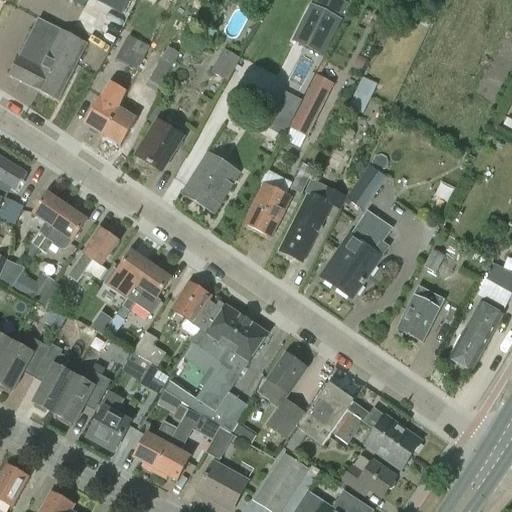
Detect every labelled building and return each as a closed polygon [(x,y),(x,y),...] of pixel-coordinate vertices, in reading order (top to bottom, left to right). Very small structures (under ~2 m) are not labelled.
[(65,0),(84,9),(88,0),(65,0)] [(97,0),(122,12),(128,0),(97,0)] [(89,2),(77,22),(97,34),(109,14),(89,2)] [(233,37),(247,11),(235,4),(221,31),(233,37)] [(324,54),(341,19),(312,4),(294,39),(324,54)] [(87,44),(40,20),(11,76),(58,100),(87,44)] [(148,48),(128,38),(114,62),(137,73),(144,59),(143,59),(148,48)] [(172,66),(178,55),(178,54),(168,49),(162,60),(172,66)] [(240,61),(223,51),(210,74),(227,84),(240,61)] [(172,66),(162,60),(161,60),(146,88),(157,94),(173,67),(172,66)] [(317,78),(290,132),(308,140),(335,87),(317,78)] [(363,114),(369,102),(377,85),(363,78),(349,107),(363,114)] [(98,135),(102,138),(119,110),(127,96),(125,95),(125,96),(110,87),(102,100),(101,100),(85,127),(89,129),(88,133),(95,137),(98,135)] [(123,113),(119,110),(102,138),(120,149),(137,121),(133,119),(140,107),(130,101),(123,113)] [(184,137),(159,121),(136,157),(162,173),(184,137)] [(241,173),(208,152),(182,195),(214,215),(241,173)] [(27,174),(0,157),(0,180),(1,181),(0,182),(0,223),(13,230),(23,210),(4,201),(12,188),(16,191),(27,174)] [(301,195),(313,170),(303,165),(291,190),(301,195)] [(363,214),(386,181),(369,168),(345,202),(363,214)] [(335,215),(342,202),(311,187),(305,200),(307,201),(278,259),(298,270),(327,211),(335,215)] [(289,205),(263,192),(242,232),(269,245),(289,205)] [(38,250),(66,209),(47,195),(32,216),(44,225),(37,235),(38,235),(31,245),(38,250)] [(86,222),(66,209),(38,250),(46,256),(52,246),(60,251),(62,251),(64,251),(66,250),(67,250),(68,249),(71,244),(86,222)] [(392,230),(368,213),(352,236),(350,235),(321,278),(353,300),(382,258),(375,254),(392,230)] [(117,244),(99,231),(67,277),(77,285),(92,262),(101,268),(117,244)] [(444,257),(433,251),(424,268),(435,274),(444,257)] [(126,302),(150,266),(130,252),(116,273),(113,271),(103,285),(126,302)] [(25,269),(7,262),(0,278),(0,284),(11,291),(25,269)] [(480,303),(466,329),(466,328),(449,360),(471,372),(489,340),(487,339),(496,323),(498,324),(503,315),(498,312),(501,307),(504,309),(509,299),(511,300),(511,272),(493,262),(475,294),(482,297),(479,303),(480,303)] [(170,279),(150,266),(126,302),(122,308),(122,309),(115,319),(123,324),(134,305),(151,316),(160,302),(156,299),(170,279)] [(28,296),(40,304),(54,283),(43,275),(28,296)] [(66,291),(54,283),(40,304),(51,313),(66,291)] [(195,339),(204,326),(216,309),(207,303),(210,298),(188,284),(171,311),(185,320),(181,326),(182,331),(195,339)] [(444,301),(419,288),(398,330),(423,342),(444,301)] [(193,395),(171,380),(163,392),(201,418),(202,418),(218,429),(220,430),(230,436),(248,408),(229,394),(268,336),(219,303),(216,309),(204,326),(195,339),(191,346),(183,359),(204,373),(196,385),(199,386),(193,395)] [(101,313),(90,330),(102,337),(113,321),(101,313)] [(0,370),(14,346),(0,338),(0,324),(1,323),(0,322),(0,370)] [(131,356),(156,370),(165,355),(153,347),(157,341),(145,334),(131,356)] [(27,369),(38,376),(51,352),(51,351),(31,340),(25,352),(14,346),(0,370),(0,387),(13,394),(27,369)] [(53,348),(51,351),(51,352),(38,376),(48,381),(34,406),(54,417),(75,380),(64,374),(70,362),(62,358),(64,354),(53,348)] [(306,370),(286,356),(258,394),(270,402),(270,405),(278,410),(279,411),(286,402),(289,397),(288,396),(306,370)] [(170,379),(150,367),(139,386),(159,398),(170,379)] [(86,386),(75,380),(54,417),(74,428),(88,403),(98,409),(112,386),(92,375),(86,386)] [(346,413),(352,405),(348,402),(350,399),(347,397),(344,395),(341,394),(337,394),(328,387),(297,432),(305,438),(322,449),(346,413)] [(124,403),(108,395),(101,409),(104,411),(89,439),(116,453),(131,425),(116,417),(124,403)] [(304,415),(286,402),(279,411),(278,410),(266,427),(285,441),(304,415)] [(350,415),(349,416),(362,425),(363,425),(372,431),(411,458),(421,444),(373,411),(369,416),(352,405),(346,413),(350,415)] [(142,469),(154,476),(188,411),(179,406),(172,420),(180,424),(177,430),(163,423),(155,439),(147,435),(134,460),(144,465),(142,469)] [(188,411),(154,476),(165,482),(167,478),(177,483),(190,458),(180,452),(185,441),(183,440),(189,429),(195,432),(202,418),(188,411)] [(347,448),(362,425),(349,416),(334,438),(347,448)] [(251,447),(256,438),(237,427),(232,435),(251,447)] [(233,438),(230,436),(220,430),(206,454),(219,462),(233,438)] [(401,473),(411,458),(372,431),(369,435),(373,437),(365,449),(401,473)] [(285,449),(293,455),(305,438),(297,432),(285,449)] [(280,511),(296,489),(307,473),(309,470),(285,456),(253,502),(268,511),(280,511)] [(373,466),(360,457),(352,470),(353,470),(343,484),(361,496),(365,489),(382,501),(395,482),(372,466),(373,466)] [(232,511),(248,484),(213,464),(197,494),(228,511),(232,511)] [(0,500),(0,501),(13,507),(29,478),(6,465),(0,476),(0,500)] [(296,489),(280,511),(371,511),(343,492),(332,509),(308,493),(306,496),(296,489)] [(62,500),(51,494),(40,511),(70,511),(73,507),(70,505),(71,503),(63,498),(62,500)]
